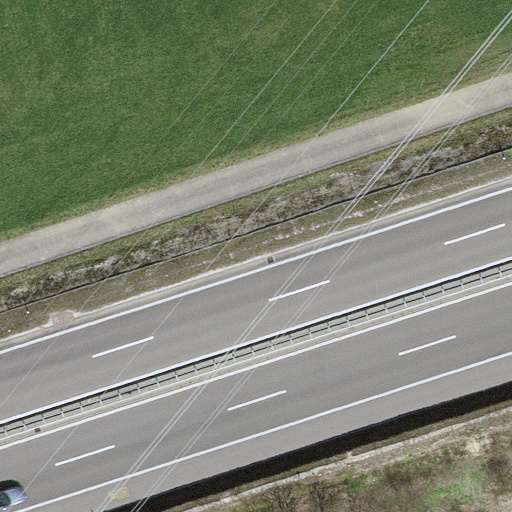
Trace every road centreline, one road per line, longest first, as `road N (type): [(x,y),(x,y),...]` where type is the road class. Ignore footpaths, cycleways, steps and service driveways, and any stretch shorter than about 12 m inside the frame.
road 1 (track): [(511,87),(0,258)]
road 2 (motorway): [(0,481),(511,317)]
road 3 (motorway): [(511,220),(0,384)]
